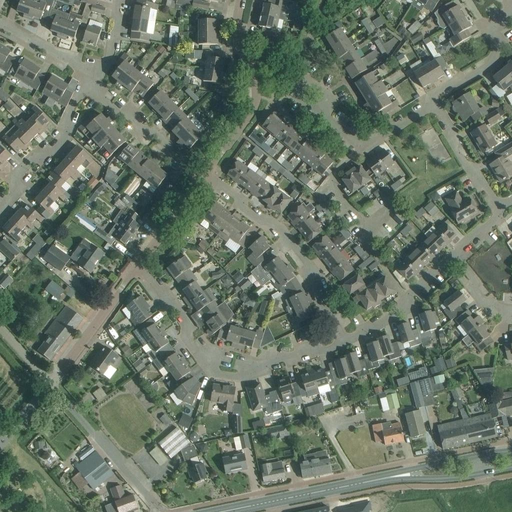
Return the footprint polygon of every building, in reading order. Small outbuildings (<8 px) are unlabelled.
[(24,16),(28,17),(33,0),(20,0),(17,11),(24,14),(24,16)] [(45,0),(33,0),(28,17),(33,19),(33,17),(41,20),(46,3),(45,3),(45,0)] [(132,12),(131,19),(148,22),(155,23),(157,11),(153,10),(155,4),(138,0),(137,0),(136,6),(135,6),(134,13),(132,12)] [(261,15),(279,19),(286,21),(288,12),(284,6),(283,6),(284,0),(281,0),(268,0),(267,5),(264,4),(261,15)] [(416,0),(425,6),(424,8),(431,13),(439,0),(416,0)] [(191,8),(208,11),(210,4),(193,1),(192,8),(191,8)] [(448,26),(463,17),(457,7),(454,8),(451,2),(439,10),(434,14),(438,19),(437,24),(440,28),(443,29),(448,26)] [(93,5),(86,3),(82,17),(88,19),(93,5)] [(106,8),(96,6),(93,5),(90,12),(104,15),(106,8)] [(57,35),(62,37),(69,15),(52,9),(49,15),(55,17),(50,31),(58,34),(57,35)] [(82,17),(70,13),(69,15),(62,37),(66,39),(67,37),(74,39),(82,17)] [(276,30),(279,19),(261,15),(259,27),(262,27),(261,35),(276,38),(277,30),(276,30)] [(448,41),(452,48),(469,38),(465,31),(470,28),(463,17),(448,26),(455,36),(448,41)] [(131,19),(130,25),(132,25),(131,32),(132,32),(131,39),(148,42),(149,35),(153,36),(155,23),(148,22),(131,19)] [(88,27),(82,43),(95,47),(102,29),(101,29),(103,25),(90,20),(88,27)] [(198,20),(198,33),(216,33),(216,20),(198,20)] [(416,21),(413,25),(407,30),(412,35),(422,26),(416,21)] [(331,47),(346,38),(340,29),(330,35),(328,33),(324,36),(331,47)] [(216,45),(216,33),(198,33),(198,45),(216,45)] [(413,44),(419,41),(416,35),(410,38),(413,44)] [(442,72),(448,69),(429,37),(422,41),(425,45),(426,45),(434,58),(433,59),(434,61),(424,67),(433,82),(444,75),(442,72)] [(346,38),(331,47),(338,58),(353,49),(351,46),(355,44),(351,38),(347,40),(346,38)] [(0,68),(7,73),(15,59),(9,55),(11,52),(5,49),(6,48),(0,44),(0,68)] [(381,46),(377,48),(381,55),(385,52),(381,46)] [(353,49),(338,58),(345,69),(360,60),(353,49)] [(186,50),(185,51),(185,58),(202,59),(202,51),(186,50)] [(144,77),(148,73),(143,69),(139,74),(128,65),(132,59),(125,54),(116,64),(120,67),(112,77),(118,82),(120,79),(127,85),(125,87),(131,93),(133,90),(144,77)] [(208,57),(206,68),(222,71),(225,58),(221,57),(220,59),(208,57)] [(25,59),(19,68),(14,77),(37,91),(45,77),(38,73),(40,69),(35,66),(35,65),(25,59)] [(360,60),(345,69),(352,80),(367,70),(360,60)] [(419,62),(411,66),(414,71),(422,67),(419,62)] [(511,63),(502,70),(511,82),(511,63)] [(424,67),(414,73),(423,88),(433,82),(424,67)] [(222,71),(206,68),(203,82),(220,85),(222,71)] [(165,76),(167,77),(171,72),(162,69),(157,74),(163,79),(165,76)] [(376,70),(363,78),(355,84),(359,91),(362,89),(373,106),(370,108),(375,115),(380,112),(383,115),(399,105),(394,97),(388,100),(385,94),(393,89),(390,84),(384,88),(381,82),(378,84),(374,78),(380,75),(376,70)] [(511,93),(511,82),(502,70),(491,80),(494,83),(495,82),(503,91),(509,87),(511,90),(511,91),(511,93)] [(169,76),(175,82),(178,78),(173,73),(169,76)] [(52,76),(47,84),(42,94),(66,108),(73,94),(66,89),(68,86),(63,83),(63,82),(52,76)] [(153,85),(144,77),(133,90),(143,98),(153,85)] [(190,97),(193,93),(188,88),(184,92),(190,97)] [(160,92),(148,103),(157,112),(169,101),(160,92)] [(193,93),(190,97),(195,102),(198,99),(193,93)] [(212,98),(218,103),(222,100),(216,94),(212,98)] [(463,121),(471,116),(475,122),(487,114),(483,108),(479,111),(469,94),(453,104),(454,105),(453,107),(453,108),(453,110),(453,111),(454,112),(455,113),(457,113),(458,113),(463,121)] [(169,101),(157,112),(166,121),(178,109),(169,101)] [(36,115),(31,119),(44,132),(47,128),(45,126),(50,122),(35,107),(32,110),(36,115)] [(178,109),(166,121),(174,130),(186,118),(178,109)] [(496,111),(485,118),(489,124),(500,117),(496,111)] [(262,126),(271,133),(282,120),(273,113),(262,126)] [(174,130),(172,132),(178,138),(180,135),(186,141),(184,144),(189,150),(199,141),(202,144),(211,134),(204,127),(199,132),(190,122),(195,118),(190,114),(186,118),(174,130)] [(79,129),(85,136),(89,132),(94,137),(87,143),(87,144),(91,147),(95,143),(100,148),(103,146),(107,151),(102,155),(106,160),(126,142),(120,136),(118,138),(104,123),(107,121),(101,115),(96,119),(93,116),(79,129)] [(22,120),(19,123),(34,138),(38,134),(40,135),(44,132),(31,119),(26,124),(22,120)] [(271,133),(279,141),(290,127),(282,120),(271,133)] [(20,131),(15,135),(27,148),(31,144),(29,142),(34,138),(19,123),(18,123),(16,126),(15,126),(20,131)] [(484,125),(479,128),(471,134),(483,153),(496,145),(484,125)] [(279,141),(288,148),(299,134),(290,127),(279,141)] [(299,134),(288,148),(296,155),(307,141),(299,134)] [(27,148),(15,135),(10,140),(5,136),(2,139),(17,154),(22,150),(24,151),(27,148)] [(296,155),(305,162),(316,149),(307,141),(296,155)] [(511,142),(494,153),(499,161),(491,165),(495,172),(494,173),(500,183),(511,175),(511,168),(509,163),(511,160),(511,142)] [(118,158),(128,166),(139,153),(129,145),(118,158)] [(0,163),(4,167),(8,164),(6,162),(11,157),(0,146),(0,163)] [(71,150),(68,153),(81,165),(86,160),(90,164),(93,160),(77,146),(73,151),(71,150)] [(255,148),(252,151),(256,155),(260,150),(256,146),(255,148)] [(305,162),(313,169),(324,156),(316,149),(305,162)] [(384,149),(373,157),(384,171),(394,164),(384,149)] [(260,150),(256,155),(261,158),(265,154),(260,150)] [(66,159),(62,164),(77,178),(85,169),(81,165),(68,153),(64,157),(66,159)] [(128,166),(138,175),(149,161),(139,153),(128,166)] [(324,156),(313,169),(322,176),(333,163),(324,156)] [(369,167),(366,169),(371,176),(374,174),(376,177),(384,171),(373,157),(365,163),(369,167)] [(138,175),(148,183),(159,169),(149,161),(138,175)] [(245,167),(237,161),(227,175),(235,181),(245,167)] [(277,164),(273,161),(269,165),(273,169),(277,164)] [(56,166),(52,170),(65,182),(70,177),(75,181),(77,178),(62,164),(58,168),(56,166)] [(253,173),(245,167),(235,181),(243,187),(253,173)] [(351,171),(363,186),(370,181),(369,178),(371,176),(366,169),(364,171),(360,167),(355,170),(354,168),(351,171)] [(159,169),(148,183),(156,189),(164,180),(166,181),(169,177),(159,169)] [(51,176),(46,181),(50,184),(66,198),(70,201),(73,198),(60,187),(65,182),(52,170),(49,174),(51,176)] [(348,197),(363,186),(351,171),(345,175),(347,177),(342,180),(347,187),(343,190),(348,197)] [(261,179),(253,173),(243,187),(251,192),(261,179)] [(111,186),(115,183),(109,178),(106,181),(111,186)] [(100,182),(100,181),(97,179),(90,186),(93,189),(100,182)] [(270,184),(261,179),(251,192),(259,198),(270,184)] [(115,183),(111,186),(117,191),(120,187),(115,183)] [(66,198),(50,184),(46,188),(44,187),(41,190),(55,203),(59,198),(63,201),(66,198)] [(280,192),(270,184),(259,198),(270,206),(280,192)] [(369,193),(365,187),(360,191),(364,196),(369,193)] [(55,203),(41,190),(37,194),(39,196),(35,201),(41,206),(37,211),(47,220),(54,211),(50,208),(55,203)] [(298,195),(294,191),(290,196),(295,200),(298,195)] [(291,200),(280,192),(270,206),(281,214),(291,200)] [(456,192),(448,198),(445,199),(450,209),(458,224),(477,213),(469,198),(462,202),(456,192)] [(318,193),(313,196),(311,197),(318,206),(325,201),(318,193)] [(127,195),(124,198),(130,203),(133,200),(127,195)] [(116,224),(134,237),(137,233),(136,232),(140,226),(135,223),(139,218),(134,214),(127,206),(119,199),(115,204),(121,211),(113,222),(116,224)] [(133,200),(130,203),(127,206),(134,214),(137,210),(135,207),(138,204),(133,199),(133,200)] [(439,211),(431,202),(424,209),(432,217),(439,211)] [(208,228),(218,235),(231,217),(222,210),(223,209),(216,203),(204,219),(211,224),(208,228)] [(303,203),(287,216),(294,225),(308,214),(315,209),(310,203),(306,207),(303,203)] [(18,212),(32,224),(36,219),(41,224),(44,220),(28,205),(23,210),(22,208),(18,212)] [(322,210),(325,214),(330,210),(327,206),(322,210)] [(146,211),(141,208),(136,214),(141,217),(146,211)] [(330,210),(325,214),(329,218),(334,214),(330,210)] [(34,227),(32,224),(18,212),(14,217),(12,215),(8,219),(22,231),(27,226),(31,230),(34,227)] [(131,241),(134,237),(116,224),(108,235),(98,227),(77,213),(74,218),(94,232),(94,233),(111,246),(116,239),(126,246),(130,240),(131,241)] [(308,214),(294,225),(302,234),(315,223),(308,214)] [(231,217),(218,235),(227,243),(230,239),(243,249),(252,237),(246,232),(249,228),(242,222),(240,224),(231,217)] [(18,236),(22,231),(8,219),(5,223),(7,224),(3,229),(19,244),(22,240),(18,236)] [(315,223),(302,234),(309,242),(322,232),(315,223)] [(444,223),(437,231),(448,243),(456,235),(444,223)] [(448,243),(437,231),(432,226),(424,235),(428,238),(440,251),(448,243)] [(343,237),(350,232),(346,227),(340,232),(343,237)] [(350,232),(343,237),(346,240),(343,243),(347,248),(356,240),(350,232)] [(192,238),(188,234),(184,239),(188,243),(192,238)] [(319,255),(332,245),(325,236),(312,247),(319,255)] [(262,237),(255,243),(249,248),(254,253),(248,259),(256,268),(266,259),(262,255),(269,248),(265,244),(267,242),(262,237)] [(432,258),(440,251),(428,238),(420,246),(432,258)] [(39,244),(38,245),(42,249),(47,243),(43,240),(39,244)] [(104,254),(96,248),(91,245),(91,246),(83,240),(78,247),(85,253),(77,264),(89,272),(97,262),(98,262),(104,254)] [(0,250),(12,262),(19,255),(5,241),(0,245),(0,250)] [(492,251),(501,247),(504,254),(510,252),(507,246),(503,248),(501,242),(490,246),(492,251)] [(42,249),(36,244),(31,250),(37,255),(42,249)] [(319,255),(326,264),(339,253),(332,245),(319,255)] [(52,246),(43,259),(61,272),(70,259),(52,246)] [(420,246),(412,254),(424,266),(432,258),(420,246)] [(470,259),(496,294),(511,283),(485,248),(470,259)] [(326,264),(333,273),(347,262),(339,253),(326,264)] [(412,254),(404,261),(416,274),(424,266),(412,254)] [(175,279),(179,285),(193,275),(188,269),(191,268),(191,265),(185,256),(165,271),(169,276),(171,274),(175,280),(175,279)] [(374,260),(371,256),(358,267),(361,271),(374,260)] [(271,272),(274,277),(286,268),(278,257),(261,271),(265,277),(271,272)] [(379,265),(376,261),(369,268),(372,272),(379,265)] [(416,274),(404,261),(396,269),(408,281),(416,274)] [(354,271),(347,262),(333,273),(340,281),(354,271)] [(289,265),(286,268),(274,277),(278,282),(275,285),(279,290),(283,295),(289,291),(294,288),(290,281),(294,278),(290,273),(293,271),(289,265)] [(217,273),(214,274),(215,279),(219,278),(225,274),(221,270),(217,273)] [(239,272),(232,278),(237,284),(244,278),(239,272)] [(202,293),(195,283),(197,281),(193,275),(179,285),(183,290),(183,291),(186,296),(184,298),(188,303),(202,293)] [(358,276),(352,280),(343,285),(350,295),(352,293),(355,297),(353,299),(356,304),(361,301),(367,310),(395,292),(385,278),(367,290),(358,276)] [(46,289),(58,299),(65,291),(53,281),(46,289)] [(248,286),(244,281),(238,286),(243,291),(248,286)] [(208,288),(202,293),(188,303),(192,308),(194,307),(198,312),(199,311),(203,316),(218,306),(214,301),(216,299),(208,288)] [(294,288),(289,291),(293,297),(285,301),(287,307),(286,307),(288,314),(289,314),(289,313),(308,304),(308,305),(312,303),(309,297),(306,299),(303,293),(298,295),(294,288)] [(461,313),(457,307),(466,300),(459,291),(444,303),(448,308),(444,312),(451,321),(461,313)] [(147,304),(141,296),(137,299),(132,293),(125,302),(128,306),(127,306),(134,316),(130,319),(136,327),(152,316),(145,306),(147,304)] [(314,317),(308,305),(308,304),(295,311),(289,313),(289,314),(292,319),(291,319),(296,331),(305,327),(303,322),(314,317)] [(218,306),(203,316),(207,322),(206,323),(210,329),(208,330),(212,336),(220,330),(226,325),(218,315),(223,313),(218,306)] [(38,351),(50,361),(64,343),(82,319),(67,307),(45,334),(49,337),(38,351)] [(464,338),(461,340),(483,324),(484,323),(478,316),(475,319),(468,310),(455,320),(459,326),(457,328),(464,338)] [(416,327),(418,332),(420,340),(431,336),(430,332),(436,330),(430,311),(419,315),(423,325),(416,327)] [(149,343),(164,332),(162,328),(159,330),(155,324),(153,325),(149,320),(134,331),(140,339),(144,337),(149,343)] [(421,344),(420,340),(418,332),(411,334),(408,323),(397,326),(402,341),(397,343),(398,345),(400,351),(404,350),(403,345),(409,343),(411,347),(421,344)] [(483,324),(461,340),(467,347),(473,342),(480,352),(493,342),(489,337),(485,330),(487,329),(483,324)] [(232,345),(238,347),(243,331),(242,330),(242,329),(241,327),(239,325),(236,325),(234,326),(234,328),(226,325),(220,330),(218,338),(226,341),(232,343),(232,345)] [(243,331),(238,347),(244,349),(245,347),(252,349),(252,347),(259,349),(264,333),(257,331),(255,335),(243,331)] [(167,336),(164,332),(149,343),(153,349),(147,354),(153,363),(166,353),(162,348),(169,343),(165,338),(167,336)] [(377,339),(377,342),(378,342),(383,358),(383,357),(389,356),(390,361),(401,357),(400,351),(398,345),(391,347),(388,336),(377,339)] [(364,358),(365,362),(368,370),(379,366),(378,361),(384,360),(383,357),(383,358),(378,342),(377,342),(367,345),(370,356),(364,358)] [(511,342),(503,345),(507,360),(511,358),(511,342)] [(114,368),(121,359),(105,347),(100,354),(99,352),(89,365),(103,375),(110,366),(114,368)] [(170,372),(186,361),(183,357),(180,359),(176,353),(169,358),(166,353),(153,363),(159,371),(165,366),(170,372)] [(344,356),(345,359),(350,374),(356,372),(358,377),(369,374),(368,370),(365,362),(359,364),(355,353),(344,356)] [(437,372),(446,369),(442,357),(433,360),(437,372)] [(334,382),(335,387),(347,383),(345,378),(351,376),(350,374),(345,359),(335,362),(338,373),(332,375),(334,382)] [(188,365),(186,361),(170,372),(174,378),(167,384),(173,392),(175,391),(192,379),(188,374),(190,372),(186,367),(188,365)] [(319,395),(328,392),(332,404),(340,401),(335,387),(334,382),(328,384),(324,369),(317,372),(316,368),(311,370),(319,394),(319,395)] [(489,391),(494,369),(474,371),(487,392),(489,391)] [(298,386),(301,396),(301,398),(307,396),(308,398),(319,394),(311,370),(307,371),(308,374),(301,377),(303,384),(298,386)] [(194,377),(192,379),(175,391),(183,402),(192,406),(200,387),(198,386),(196,384),(198,383),(194,377)] [(301,396),(298,386),(296,383),(291,384),(289,377),(277,381),(284,404),(291,402),(291,399),(301,396)] [(423,396),(433,394),(429,379),(419,382),(423,396)] [(418,382),(410,384),(417,409),(418,409),(424,407),(418,382)] [(246,388),(249,398),(254,411),(267,407),(267,405),(270,403),(273,413),(282,410),(276,391),(269,393),(270,395),(265,396),(263,390),(262,391),(260,384),(246,388)] [(235,388),(214,385),(211,402),(222,404),(221,410),(233,412),(233,433),(242,432),(240,406),(232,405),(235,388)] [(400,408),(396,393),(386,395),(389,410),(400,408)] [(460,398),(455,400),(460,411),(465,409),(460,398)] [(511,399),(488,405),(491,419),(511,414),(511,399)] [(308,420),(316,417),(313,406),(305,408),(308,420)] [(425,434),(423,425),(419,411),(406,415),(412,438),(425,434)] [(178,424),(187,428),(191,419),(182,415),(178,424)] [(463,421),(469,443),(497,436),(493,421),(479,424),(478,417),(463,421)] [(463,420),(438,426),(439,433),(439,434),(443,449),(469,443),(463,420)] [(384,441),(385,445),(404,441),(400,423),(391,425),(392,430),(383,432),(382,428),(379,429),(378,425),(372,426),(376,443),(384,441)] [(282,427),(266,430),(268,439),(271,438),(272,441),(276,441),(276,440),(284,438),(284,437),(282,427)] [(177,428),(158,444),(171,459),(180,451),(184,462),(190,460),(193,467),(187,469),(190,478),(192,477),(194,483),(206,479),(204,473),(206,472),(203,464),(201,464),(194,446),(193,446),(177,428)] [(236,451),(251,448),(248,434),(233,438),(236,451)] [(91,447),(79,457),(82,461),(94,451),(91,447)] [(156,447),(148,453),(159,466),(167,460),(156,447)] [(300,463),(303,479),(331,474),(326,451),(303,456),(305,462),(300,463)] [(83,462),(76,468),(93,490),(94,489),(97,492),(105,486),(103,482),(105,480),(113,474),(96,452),(83,462)] [(247,468),(245,458),(244,455),(223,459),(226,474),(238,471),(238,470),(247,468)] [(264,483),(285,478),(283,469),(272,471),(270,464),(261,466),(263,473),(262,473),(264,483)] [(120,486),(111,489),(115,501),(118,511),(131,511),(138,510),(132,495),(125,497),(120,486)] [(354,511),(368,511),(371,511),(369,502),(353,505),(354,508),(354,511)]
